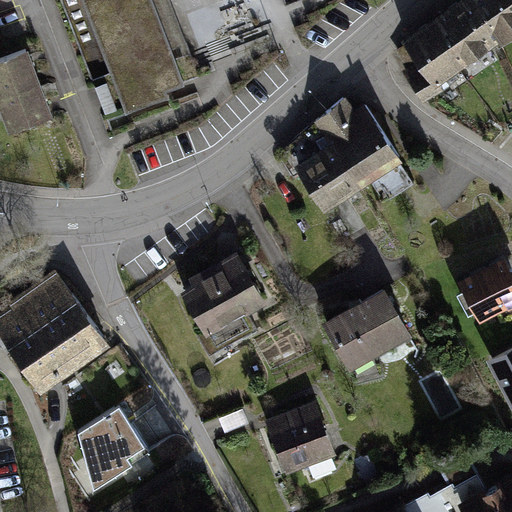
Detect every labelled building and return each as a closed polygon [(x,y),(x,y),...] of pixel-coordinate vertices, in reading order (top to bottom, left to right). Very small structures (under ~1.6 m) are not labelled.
[(165,0),(84,0),(131,116),(201,88),(165,0)] [(511,0),(465,0),(395,52),(426,95),(511,31),(511,0)] [(25,51),(0,60),(0,126),(2,131),(48,115),(25,51)] [(331,137),(294,162),(323,206),(399,155),(364,102),(352,110),(345,99),(318,118),(331,137)] [(238,255),(184,287),(205,323),(198,327),(211,350),(253,325),(242,307),(262,296),(238,255)] [(511,283),(502,260),(454,281),(474,328),(511,311),(511,283)] [(58,280),(0,324),(0,335),(43,392),(106,344),(58,280)] [(384,290),(321,323),(348,372),(411,339),(384,290)] [(511,347),(485,359),(511,416),(511,347)] [(118,402),(77,429),(92,486),(149,450),(118,402)] [(312,406),(264,429),(287,476),(335,453),(312,406)] [(410,511),(409,510),(405,511),(511,511),(511,469),(438,511),(410,511)]
